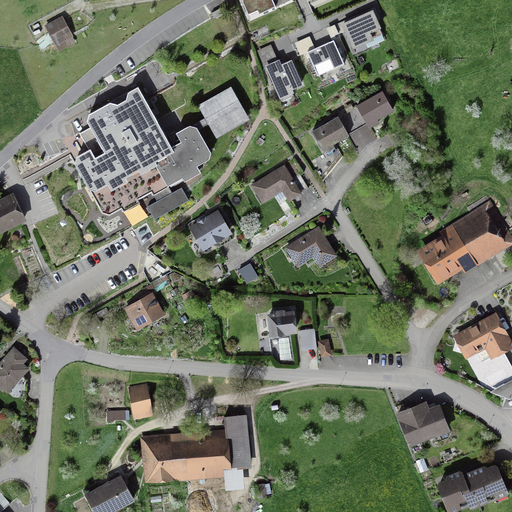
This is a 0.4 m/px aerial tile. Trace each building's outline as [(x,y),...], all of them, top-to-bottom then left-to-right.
[(272,0),(244,0),(241,1),(248,17),(258,13),(260,17),(276,10),(272,0)] [(335,37),(345,32),(342,26),(373,12),(378,22),(380,20),(374,7),(326,29),(331,40),(336,38),(335,37)] [(214,20),(223,16),(220,9),(211,13),(214,20)] [(373,12),(342,26),(345,32),(354,52),(374,43),(371,36),(382,31),(378,22),(373,12)] [(64,20),(62,17),(44,26),(56,48),(57,47),(60,52),(76,43),(72,36),(64,20)] [(301,57),(307,54),(315,51),(310,38),(295,44),(301,57)] [(315,51),(307,54),(317,78),(333,71),(334,72),(345,67),(334,43),(315,51)] [(265,69),(265,68),(278,62),(271,45),(257,51),(265,69)] [(278,62),(265,68),(280,102),(282,101),(283,103),(295,98),(293,92),(302,88),(292,62),(288,64),(286,59),(278,62)] [(138,199),(150,192),(156,200),(147,205),(154,218),(189,198),(181,185),(172,191),(168,184),(182,175),(184,179),(201,168),(198,162),(209,155),(211,148),(197,123),(190,121),(176,128),(180,136),(173,142),(138,82),(128,88),(126,95),(121,98),(117,99),(110,98),(89,110),(87,118),(91,125),(79,132),(87,146),(77,152),(75,160),(103,212),(109,214),(122,209),(123,212),(140,202),(138,199)] [(216,141),(250,122),(231,89),(198,107),(216,141)] [(350,104),(344,108),(347,112),(338,118),(338,117),(311,132),(322,155),(312,161),(321,178),(341,154),(337,146),(349,139),(348,136),(352,133),(361,128),(365,126),(369,131),(380,125),(378,122),(393,113),(382,92),(354,108),(350,104)] [(287,200),(289,203),(302,196),(285,166),(250,185),(262,205),(277,196),(282,203),(287,200)] [(0,230),(27,218),(13,190),(0,196),(0,230)] [(435,191),(424,198),(428,204),(438,197),(435,191)] [(417,253),(438,287),(462,272),(464,275),(511,245),(511,238),(511,237),(511,236),(490,201),(439,233),(442,237),(417,253)] [(189,225),(203,249),(233,231),(218,207),(206,215),(204,214),(197,219),(197,220),(189,225)] [(98,232),(94,224),(84,229),(88,237),(98,232)] [(319,269),(338,257),(320,227),(285,248),(297,269),(313,259),(319,269)] [(238,269),(247,282),(258,275),(250,262),(238,269)] [(155,288),(152,283),(147,286),(150,291),(155,288)] [(192,288),(182,294),(189,304),(198,298),(192,288)] [(153,290),(124,306),(136,328),(165,312),(153,290)] [(286,331),(297,329),(295,307),(285,308),(285,307),(284,308),(284,307),(274,308),(274,310),(267,311),(270,334),(286,332),(286,331)] [(108,313),(106,308),(95,313),(98,318),(108,313)] [(481,360),(490,356),(491,358),(511,347),(511,346),(511,339),(496,310),(453,334),(455,337),(453,338),(455,342),(453,350),(464,354),(465,358),(477,352),(481,360)] [(317,347),(314,327),(299,329),(302,349),(317,347)] [(318,340),(321,356),(332,354),(328,337),(318,340)] [(0,361),(0,385),(8,392),(30,366),(24,361),(28,356),(14,344),(0,361)] [(511,397),(511,378),(508,380),(490,390),(510,398),(511,397)] [(128,386),(134,419),(153,415),(147,383),(128,386)] [(409,445),(450,429),(440,401),(435,403),(434,401),(428,403),(426,398),(396,410),(409,445)] [(126,418),(126,409),(107,410),(107,421),(114,421),(114,419),(126,418)] [(224,414),(225,428),(170,432),(170,433),(141,435),(145,481),(175,479),(175,480),(224,476),(225,488),(245,486),(243,466),(251,466),(247,412),(224,414)] [(418,472),(428,469),(424,457),(414,461),(418,472)] [(470,506),(472,507),(508,493),(509,489),(498,462),(495,461),(488,464),(484,462),(464,471),(463,468),(460,468),(446,473),(445,477),(439,479),(437,482),(448,510),(451,511),(469,504),(470,506)] [(108,511),(135,499),(121,472),(84,491),(95,511),(108,511)] [(255,484),(258,497),(267,496),(267,493),(272,493),(270,482),(265,483),(264,482),(255,484)]
